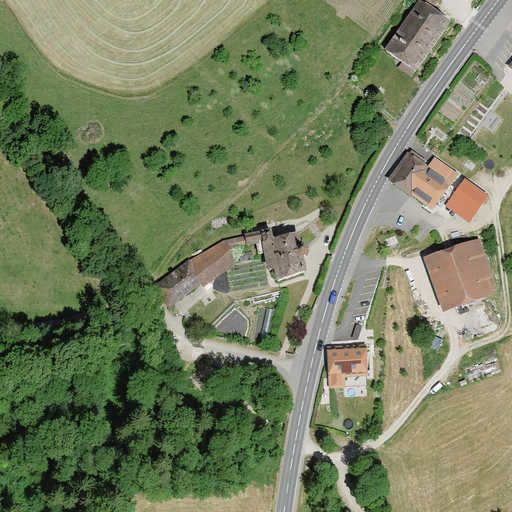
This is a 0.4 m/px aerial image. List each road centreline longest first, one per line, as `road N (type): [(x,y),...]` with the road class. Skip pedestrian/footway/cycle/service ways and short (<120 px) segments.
road 1 (tertiary): [(283,511),(313,356),(344,252),(400,137),(483,19)]
road 2 (track): [(0,325),(69,325),(214,344),(310,369)]
road 3 (track): [(335,456),(328,443),(191,402),(185,340)]
road 4 (track): [(0,402),(47,386),(56,373),(135,334)]
